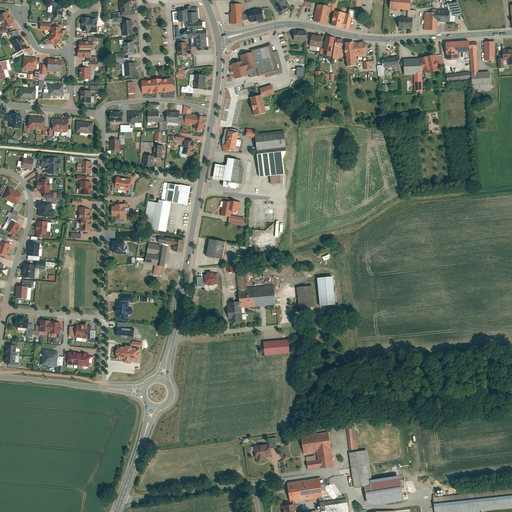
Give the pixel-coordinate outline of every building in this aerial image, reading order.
[(131,0),(119,1),(120,15),(131,15),(131,0)] [(283,0),(269,0),(278,14),(288,7),(283,0)] [(409,0),(389,0),(389,8),(407,9),(406,17),(412,17),(415,17),(416,10),(409,9),(409,0)] [(447,2),(449,10),(450,10),(451,15),(462,13),(457,1),(447,2)] [(52,10),(47,10),(47,18),(51,18),(50,22),(62,23),(63,4),(52,3),(52,10)] [(330,6),(316,3),(312,21),(326,24),(330,6)] [(233,4),(230,5),(231,12),(229,12),(230,23),(242,22),(241,18),(248,18),(248,21),(263,20),(262,9),(247,10),(247,13),(242,13),(241,4),(233,4)] [(199,19),(198,8),(188,8),(188,9),(184,9),(184,10),(180,10),(180,22),(187,21),(187,30),(191,30),(191,31),(189,31),(189,38),(194,38),(195,48),(206,47),(206,37),(209,37),(208,29),(206,29),(205,21),(202,22),(202,19),(199,19)] [(347,11),(334,8),(330,26),(348,30),(350,18),(357,20),(359,10),(348,8),(347,11)] [(433,12),(425,12),(425,29),(437,30),(437,22),(448,22),(449,10),(433,9),(433,12)] [(7,11),(0,15),(0,19),(4,27),(13,22),(7,11)] [(412,17),(406,17),(398,17),(398,28),(412,29),(412,17)] [(132,20),(121,20),(122,36),(133,35),(132,20)] [(51,23),(40,22),(39,30),(50,31),(50,32),(45,36),(46,37),(45,39),(49,44),(50,42),(53,45),(60,39),(60,38),(61,37),(62,37),(63,30),(61,30),(61,27),(51,26),(51,23)] [(305,31),(292,32),(293,41),(306,40),(305,31)] [(322,36),(310,34),(309,44),(320,46),(322,36)] [(335,36),(325,34),(322,54),(332,56),(334,40),(335,36)] [(27,47),(21,37),(12,42),(18,52),(27,47)] [(93,40),(78,40),(78,47),(76,48),(77,57),(91,57),(91,50),(93,50),(93,40)] [(342,41),(334,40),(332,56),(332,58),(341,59),(342,53),(340,52),(342,41)] [(352,40),(343,41),(346,67),(356,66),(355,56),(365,55),(363,41),(352,42),(352,40)] [(133,41),(122,41),(122,55),(134,55),(133,41)] [(186,41),(176,42),(177,56),(187,56),(187,53),(191,53),(190,44),(186,44),(186,41)] [(494,41),(483,41),(484,61),(494,61),(494,41)] [(476,42),(445,43),(446,59),(457,59),(457,52),(469,52),(470,71),(446,74),(447,82),(470,79),(472,91),(490,90),(489,71),(478,71),(476,42)] [(242,62),(232,64),(233,69),(231,70),(232,74),(234,73),(236,79),(248,76),(246,71),(248,70),(249,71),(256,69),(258,77),(280,71),(273,44),(251,50),(252,52),(240,56),(242,62)] [(511,49),(502,50),(502,57),(497,57),(498,70),(503,70),(503,64),(507,64),(507,65),(511,65),(511,49)] [(418,57),(403,58),(403,75),(413,74),(414,91),(422,90),(421,71),(426,70),(427,74),(440,70),(438,65),(443,63),(441,55),(436,56),(436,54),(418,57)] [(37,58),(23,56),(22,68),(36,69),(37,58)] [(397,56),(383,57),(384,65),(376,66),(377,76),(386,75),(385,67),(398,66),(397,56)] [(62,60),(49,59),(48,71),(62,72),(62,60)] [(89,61),(89,67),(90,78),(94,78),(94,70),(98,70),(98,72),(105,72),(105,66),(98,66),(98,61),(89,61)] [(134,62),(123,63),(124,76),(135,76),(134,62)] [(89,67),(79,68),(80,79),(90,78),(89,67)] [(295,76),(303,76),(303,67),(295,67),(295,76)] [(205,73),(193,72),(192,88),(204,89),(205,73)] [(172,77),(140,79),(141,93),(173,90),(172,77)] [(260,94),(249,97),(253,116),(264,113),(260,97),(273,94),(270,83),(258,86),(260,94)] [(63,85),(49,85),(49,95),(63,96),(63,85)] [(36,89),(19,88),(19,98),(35,99),(36,89)] [(90,90),(79,90),(79,104),(90,104),(90,90)] [(190,109),(184,106),(180,125),(194,128),(196,115),(189,113),(190,109)] [(159,112),(147,111),(147,121),(159,121),(159,112)] [(177,111),(166,111),(166,121),(178,121),(177,111)] [(122,112),(110,112),(110,121),(122,121),(122,112)] [(142,112),(128,112),(127,122),(141,123),(142,112)] [(22,115),(11,114),(9,127),(21,129),(22,115)] [(206,117),(196,115),(194,128),(204,129),(206,117)] [(37,118),(29,117),(28,128),(36,129),(37,118)] [(44,119),(37,118),(36,129),(43,130),(44,119)] [(61,120),(53,120),(52,130),(60,131),(61,120)] [(68,121),(61,120),(60,131),(67,132),(68,121)] [(94,122),(77,121),(76,132),(93,133),(94,122)] [(284,131),(255,134),(255,130),(247,129),(246,136),(255,138),(257,153),(287,150),(284,131)] [(238,131),(228,130),(226,143),(223,143),(222,146),(224,151),(230,151),(230,148),(235,149),(238,131)] [(121,140),(111,139),(110,150),(120,151),(121,140)] [(195,142),(184,140),(182,154),(192,156),(195,142)] [(165,146),(154,145),(153,158),(164,158),(165,146)] [(287,150),(257,153),(260,176),(271,175),(272,183),(281,182),(280,174),(284,174),(283,159),(287,150)] [(153,156),(144,155),(143,166),(152,167),(153,156)] [(34,160),(24,158),(22,167),(32,169),(34,160)] [(61,159),(43,158),(43,168),(48,168),(48,173),(60,173),(61,159)] [(226,163),(226,165),(223,179),(224,179),(223,185),(237,187),(238,182),(241,183),(244,167),(237,166),(238,159),(228,158),(227,163),(226,163)] [(93,162),(80,161),(79,172),(92,173),(93,162)] [(226,165),(215,163),(213,177),(223,179),(226,165)] [(131,179),(117,177),(116,183),(113,183),(112,190),(116,190),(116,188),(129,190),(129,192),(132,193),(133,186),(131,185),(131,179)] [(50,179),(37,179),(37,191),(49,191),(50,179)] [(92,182),(80,181),(79,193),(91,194),(92,182)] [(188,205),(191,186),(164,182),(161,201),(171,202),(183,204),(188,205)] [(23,195),(10,187),(3,198),(17,206),(23,195)] [(143,227),(166,231),(171,202),(161,201),(161,203),(147,200),(143,227)] [(240,203),(222,200),(220,215),(228,217),(227,224),(244,226),(245,217),(230,215),(231,210),(239,211),(240,203)] [(52,202),(39,201),(38,217),(54,218),(54,209),(52,209),(52,202)] [(115,205),(112,205),(112,216),(116,216),(116,218),(126,218),(125,213),(129,213),(129,208),(126,208),(125,203),(115,204),(115,205)] [(91,208),(80,207),(79,218),(82,218),(91,219),(91,208)] [(91,219),(82,218),(81,230),(91,230),(92,219),(91,219)] [(21,225),(12,220),(7,230),(15,235),(21,225)] [(48,221),(37,221),(36,233),(47,234),(48,221)] [(184,239),(160,235),(158,244),(149,243),(147,253),(145,263),(154,265),(153,275),(163,277),(168,250),(182,252),(184,239)] [(224,241),(207,238),(204,256),(221,259),(224,241)] [(2,241),(0,245),(0,253),(7,257),(11,245),(2,241)] [(126,241),(112,241),(113,255),(126,254),(126,241)] [(42,243),(29,242),(28,254),(40,256),(42,243)] [(36,264),(24,264),(23,277),(35,278),(36,264)] [(203,277),(196,277),(196,287),(204,287),(204,284),(217,283),(217,274),(203,274),(203,277)] [(247,274),(236,275),(237,302),(228,302),(230,323),(243,322),(242,308),(276,305),(275,284),(248,286),(247,274)] [(334,276),(317,278),(319,307),(336,306),(334,276)] [(28,286),(17,285),(16,298),(27,299),(28,286)] [(313,286),(297,286),(298,307),(314,306),(313,286)] [(132,295),(120,295),(120,300),(116,300),(117,318),(122,318),(124,319),(127,319),(128,318),(128,314),(132,314),(132,308),(129,308),(129,303),(132,303),(132,295)] [(28,318),(17,317),(16,328),(27,329),(28,318)] [(49,333),(50,322),(40,322),(39,332),(49,333)] [(60,323),(50,322),(49,333),(59,334),(60,323)] [(94,327),(77,326),(76,337),(93,339),(94,327)] [(135,329),(118,327),(117,337),(134,339),(135,329)] [(288,339),(262,340),(262,356),(288,354),(288,339)] [(6,345),(5,354),(14,355),(15,346),(6,345)] [(139,348),(118,346),(116,362),(138,365),(139,348)] [(58,352),(43,350),(42,364),(57,366),(58,352)] [(92,355),(69,352),(68,363),(91,366),(92,355)] [(14,355),(5,354),(5,363),(14,364),(14,355)] [(363,485),(366,502),(380,504),(402,501),(399,473),(372,477),(368,448),(358,449),(355,427),(345,428),(353,486),(363,485)] [(328,432),(300,436),(303,452),(316,450),(317,459),(312,460),(312,455),(305,456),(307,470),(333,466),(328,432)] [(269,444),(250,446),(251,452),(254,451),(255,462),(266,461),(265,457),(271,456),(270,448),(277,447),(276,437),(269,438),(269,444)] [(319,477),(285,482),(288,502),(291,501),(291,504),(283,505),(284,511),(296,511),(296,506),(294,506),(293,502),(318,498),(322,497),(319,477)] [(511,487),(433,495),(434,511),(467,511),(511,507),(511,487)] [(323,501),(322,497),(318,498),(319,511),(347,511),(346,498),(323,501)]
